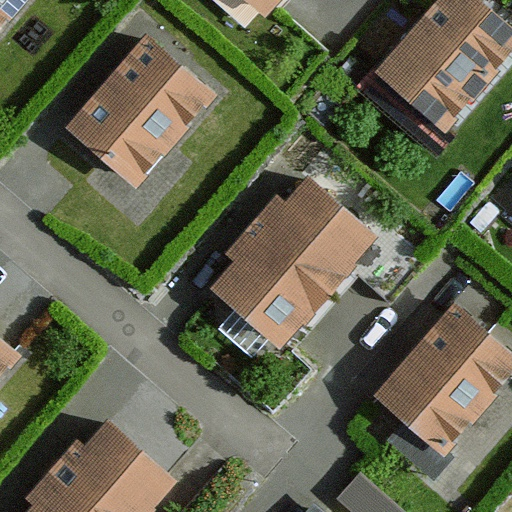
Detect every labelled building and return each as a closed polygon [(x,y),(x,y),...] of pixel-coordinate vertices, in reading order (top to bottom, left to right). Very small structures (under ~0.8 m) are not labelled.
[(0,0),(0,11),(10,0),(0,0)] [(243,0),(266,18),(281,0),(243,0)] [(511,29),(476,0),(435,0),(376,74),(448,141),(511,64),(511,29)] [(210,84),(146,30),(72,117),(136,171),(210,84)] [(380,233),(311,174),(288,201),(270,186),(219,244),(232,255),(209,282),(282,345),(380,233)] [(511,357),(511,350),(452,301),(376,393),(440,445),(511,357)] [(0,366),(15,350),(0,337),(0,366)] [(149,511),(179,478),(103,412),(14,511),(149,511)] [(367,464),(350,485),(384,511),(398,511),(410,498),(367,464)]
